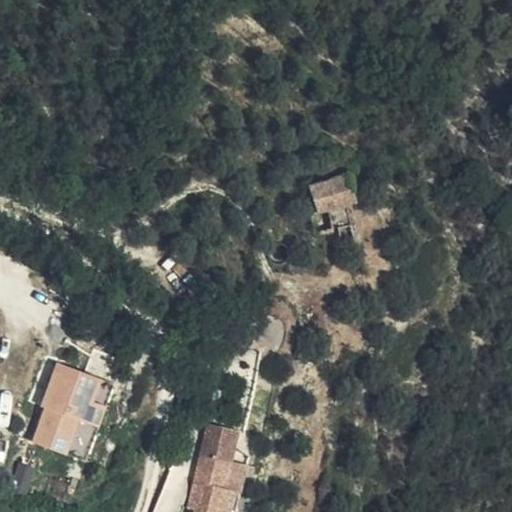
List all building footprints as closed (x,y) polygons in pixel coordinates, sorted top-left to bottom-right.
[(306,178),(311,208),(328,205),(331,225),(333,236),(348,234),(343,200),(358,198),(353,168),(306,178)] [(328,205),(311,208),(304,209),(308,230),(331,225),(328,205)] [(104,374),(40,352),(24,396),(28,397),(16,432),(76,454),(104,374)] [(198,422),(190,451),(214,458),(222,429),(198,422)] [(191,480),(185,506),(183,511),(212,511),(219,486),(208,482),(214,458),(190,451),(183,476),(191,480)] [(228,462),(214,458),(208,482),(219,486),(222,486),(228,462)] [(176,503),(185,506),(191,480),(183,476),(176,503)]
